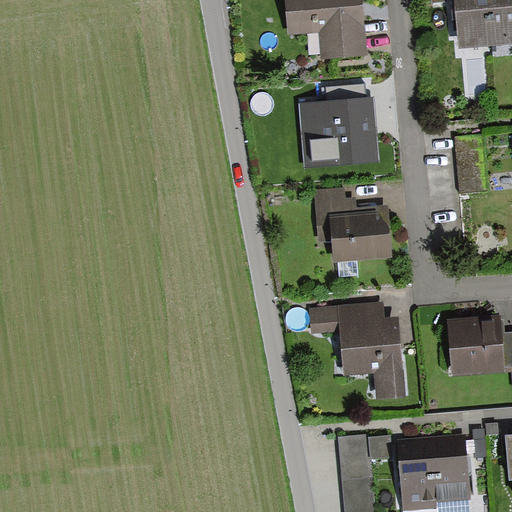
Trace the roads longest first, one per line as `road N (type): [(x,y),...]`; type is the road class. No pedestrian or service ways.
road 1 (residential): [(304,511),(214,0)]
road 2 (residential): [(511,285),(454,287),(427,264),(403,0)]
